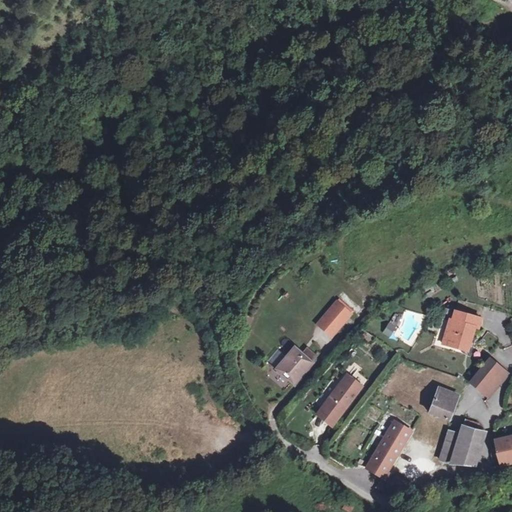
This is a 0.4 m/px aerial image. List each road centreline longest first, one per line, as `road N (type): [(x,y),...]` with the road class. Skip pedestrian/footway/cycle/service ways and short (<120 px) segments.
road 1 (track): [(511,36),(386,90),(318,168),(258,209),(232,245),(216,296),(217,343),(223,375),(259,431)]
road 2 (residential): [(259,431),(387,504)]
road 3 (unclassified): [(511,468),(441,476),(387,504)]
